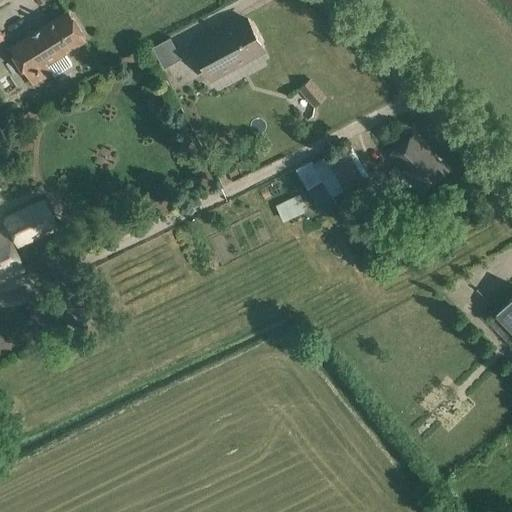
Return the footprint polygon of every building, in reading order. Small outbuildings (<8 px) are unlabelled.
[(68,11),(10,47),(32,83),(51,71),(54,75),(71,64),(64,51),(85,38),(68,11)] [(218,29),(191,44),(209,77),(263,48),(246,18),(220,33),(218,29)] [(157,44),(164,65),(185,58),(177,37),(157,44)] [(311,78),(298,89),(314,107),(326,96),(311,78)] [(388,156),(423,194),(448,171),(430,151),(414,135),(388,156)] [(362,192),(356,182),(364,177),(345,144),(312,163),(311,160),(297,168),(323,214),(362,192)] [(287,220),(310,209),(302,193),(279,203),(287,220)] [(38,203),(6,219),(17,244),(50,227),(38,203)] [(0,282),(23,271),(25,270),(14,246),(6,227),(5,228),(0,229),(0,282)] [(511,294),(495,311),(496,312),(503,319),(508,324),(511,328),(511,294)]
